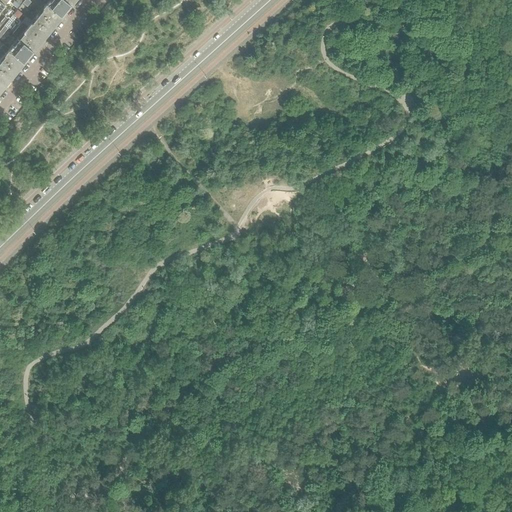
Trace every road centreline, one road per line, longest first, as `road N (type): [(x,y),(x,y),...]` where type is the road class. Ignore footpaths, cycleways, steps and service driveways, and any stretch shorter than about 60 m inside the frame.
road 1 (tertiary): [(0,248),(273,0)]
road 2 (residential): [(0,111),(91,0)]
